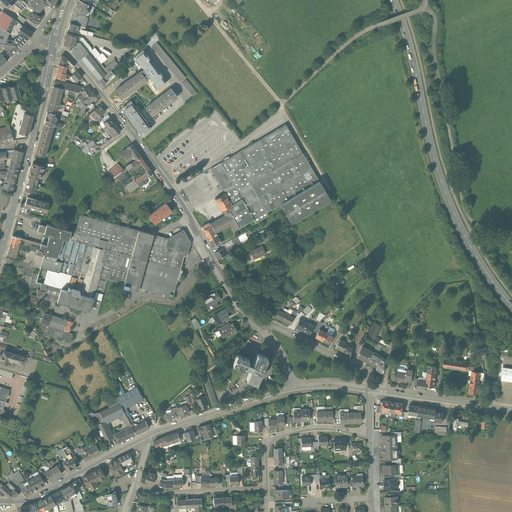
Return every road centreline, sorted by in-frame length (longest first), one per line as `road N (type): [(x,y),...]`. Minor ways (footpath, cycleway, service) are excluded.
road 1 (track): [(280,114),(297,87),(352,39),(428,10),(466,213),(475,224),(511,233)]
road 2 (track): [(391,336),(360,239),(280,103),(198,0)]
road 3 (residential): [(255,323),(230,295),(161,175),(95,86),(53,46)]
road 4 (secondary): [(511,305),(465,237),(440,178),(392,0)]
road 5 (track): [(391,336),(435,284),(467,278),(489,406)]
road 6 (secondary): [(53,46),(0,254)]
road 7 (unclassified): [(0,500),(33,498),(150,434)]
road 8 (residential): [(370,436),(321,427),(277,436),(265,449),(265,489)]
road 9 (unclassified): [(150,434),(293,387)]
road 10 (unclassified): [(369,389),(511,410)]
road 11 (track): [(362,245),(255,323)]
road 12 (residential): [(134,484),(164,493),(265,489)]
road 13 (residential): [(255,323),(364,373)]
